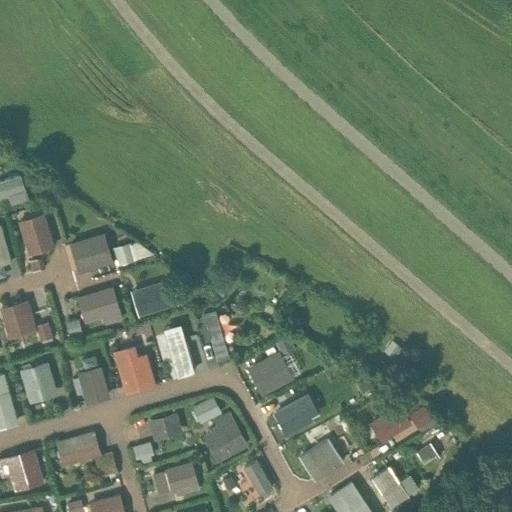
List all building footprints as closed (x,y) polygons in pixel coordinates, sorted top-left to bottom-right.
[(25,194),(19,175),(0,180),(0,194),(8,192),(10,199),(25,194)] [(52,245),(42,212),(18,219),(28,252),(52,245)] [(0,224),(0,223),(0,261),(10,259),(0,224)] [(77,272),(112,261),(103,232),(68,243),(77,272)] [(119,261),(149,254),(145,237),(115,244),(119,261)] [(24,273),(43,265),(39,254),(19,261),(24,273)] [(120,314),(111,286),(82,295),(88,316),(102,312),(104,319),(120,314)] [(172,287),(131,299),(135,313),(176,301),(172,287)] [(26,298),(0,305),(0,318),(6,337),(35,328),(26,298)] [(228,355),(215,307),(202,311),(215,359),(228,355)] [(171,376),(206,367),(197,331),(186,333),(183,321),(166,325),(175,359),(167,361),(171,376)] [(158,333),(161,357),(171,355),(168,332),(158,333)] [(154,385),(140,340),(111,349),(124,394),(154,385)] [(248,364),(262,391),(291,376),(278,349),(248,364)] [(56,393),(47,360),(19,368),(28,400),(56,393)] [(108,397),(99,366),(76,373),(86,404),(108,397)] [(0,426),(16,423),(3,372),(0,372),(0,426)] [(303,421),(347,398),(333,372),(309,384),(317,398),(297,409),(303,421)] [(200,420),(223,410),(215,392),(192,402),(200,420)] [(418,427),(435,421),(428,402),(411,409),(418,427)] [(411,420),(400,403),(370,422),(381,439),(411,420)] [(181,431),(176,411),(147,418),(152,438),(181,431)] [(232,418),(205,432),(219,460),(247,445),(232,418)] [(101,453),(94,430),(56,440),(62,463),(101,453)] [(446,452),(434,434),(413,447),(425,466),(446,452)] [(342,459),(328,435),(298,453),(313,477),(342,459)] [(152,440),(133,443),(134,452),(153,448),(152,440)] [(42,480),(32,447),(0,455),(0,476),(9,474),(14,489),(42,480)] [(272,486),(255,458),(241,467),(258,495),(272,486)] [(200,492),(192,461),(164,468),(170,488),(175,487),(178,498),(200,492)] [(408,493),(388,463),(372,473),(392,503),(408,493)] [(401,477),(411,491),(420,485),(410,471),(401,477)] [(372,511),(351,478),(328,493),(339,511),(342,511),(349,508),(351,511),(372,511)] [(84,503),(86,511),(121,511),(117,494),(84,503)]
